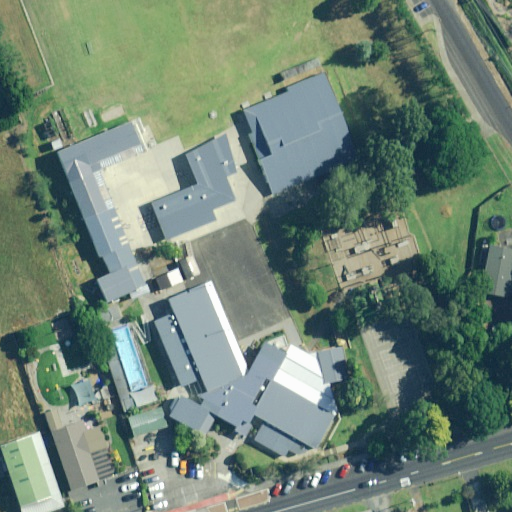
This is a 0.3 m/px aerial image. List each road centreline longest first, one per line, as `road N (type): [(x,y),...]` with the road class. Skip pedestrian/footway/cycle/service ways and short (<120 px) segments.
road 1 (tertiary): [(272,511),(511,442)]
road 2 (unclassified): [(511,126),(438,0)]
